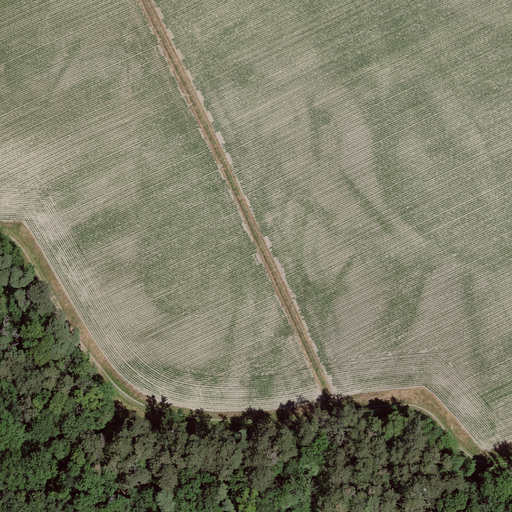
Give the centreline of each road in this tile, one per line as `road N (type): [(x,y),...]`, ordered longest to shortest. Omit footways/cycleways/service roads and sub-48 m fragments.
road 1 (track): [(0,235),(72,347),(117,400),(194,430),(383,391),(425,404),(456,435),(488,449),(511,442)]
road 2 (track): [(298,511),(328,401),(141,0)]
